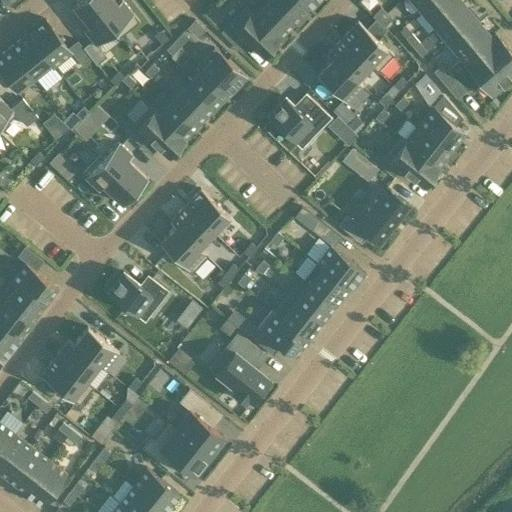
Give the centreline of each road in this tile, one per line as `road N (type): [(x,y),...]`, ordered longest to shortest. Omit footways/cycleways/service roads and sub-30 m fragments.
road 1 (residential): [(343,0),(98,259),(0,388)]
road 2 (residential): [(203,511),(511,122)]
